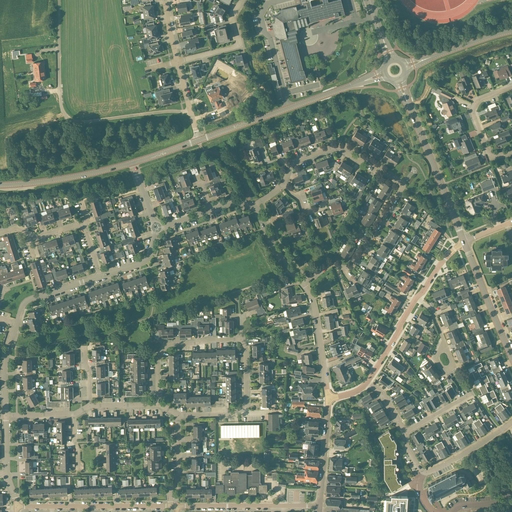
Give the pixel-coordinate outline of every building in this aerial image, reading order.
[(190,10),(190,7),(192,6),(191,0),(189,0),(178,0),(179,4),(177,4),(178,12),(190,10)] [(299,0),(301,5),(306,4),(307,8),(297,10),(296,7),(279,11),(280,13),(274,23),(272,23),(276,40),(280,39),(291,83),(306,79),(304,69),(303,69),(292,27),(335,16),(335,17),(344,14),(340,0),(336,0),(328,2),(327,0),(299,0)] [(144,13),(155,11),(154,7),(153,8),(153,6),(151,6),(151,3),(145,4),(145,7),(143,7),(144,13)] [(215,14),(223,15),(224,12),(223,11),(224,10),(222,8),(223,6),(219,4),(217,5),(214,11),(216,11),(215,14)] [(155,11),(144,13),(145,19),(147,19),(147,22),(153,21),(153,18),(154,17),(154,15),(156,15),(155,11)] [(190,20),(192,20),(191,14),(181,16),(181,19),(179,19),(180,25),(190,24),(190,20)] [(223,15),(215,14),(215,16),(213,16),(215,22),(215,24),(223,22),(222,18),(223,18),(223,15)] [(147,33),(158,31),(157,27),(156,27),(156,25),(154,26),(154,23),(146,24),(147,27),(146,27),(147,33)] [(192,32),(195,32),(193,27),(187,28),(188,31),(182,32),(183,39),(193,36),(192,32)] [(217,30),(214,31),(216,36),(218,36),(227,34),(226,30),(225,30),(225,28),(221,29),(221,27),(216,28),(217,30)] [(159,35),(158,31),(147,33),(148,39),(151,39),(151,42),(157,40),(156,37),(158,37),(158,35),(159,35)] [(228,37),(227,34),(218,36),(219,41),(220,41),(220,44),(225,42),(224,40),(227,39),(227,37),(228,37)] [(195,45),(199,44),(198,38),(188,41),(189,44),(185,45),(186,50),(185,51),(186,54),(191,52),(191,51),(197,50),(195,45)] [(159,52),(162,52),(160,45),(158,45),(158,42),(148,45),(149,48),(150,48),(152,54),(154,54),(155,55),(160,54),(159,52)] [(242,69),(248,67),(247,60),(243,61),(242,55),(235,56),(236,60),(235,60),(236,63),(237,63),(238,66),(241,65),(242,69)] [(34,72),(45,71),(43,62),(33,63),(34,72)] [(268,64),(274,88),(279,86),(274,67),(272,68),(271,63),(268,64)] [(207,71),(205,64),(199,66),(194,67),(193,66),(190,67),(191,71),(192,70),(194,79),(202,77),(200,72),(207,71)] [(501,70),(498,71),(497,70),(493,72),(495,78),(499,76),(500,79),(505,77),(505,78),(511,76),(508,66),(500,69),(501,70)] [(45,71),(34,72),(35,81),(46,80),(45,71)] [(486,71),(479,74),(472,77),(477,88),(484,85),(482,80),(489,77),(486,71)] [(162,75),(162,76),(160,77),(163,86),(159,87),(159,90),(168,88),(167,85),(171,84),(170,80),(169,81),(167,75),(166,75),(165,74),(162,75)] [(461,78),(462,82),(458,83),(459,87),(460,90),(461,90),(462,94),(469,91),(466,83),(469,82),(467,76),(461,78)] [(219,87),(214,89),(212,90),(211,87),(206,89),(207,92),(211,103),(215,101),(216,105),(216,106),(217,109),(218,109),(220,112),(224,111),(223,107),(221,103),(219,104),(218,100),(223,98),(219,87)] [(171,103),(176,102),(175,98),(173,98),(172,92),(165,94),(164,90),(155,92),(157,99),(161,98),(163,104),(171,102),(171,103)] [(446,114),(447,116),(456,113),(453,103),(454,102),(453,102),(453,101),(452,101),(451,101),(449,102),(448,100),(446,98),(444,99),(445,101),(442,102),(443,104),(442,104),(444,108),(443,110),(442,110),(442,111),(441,112),(441,113),(442,114),(443,114),(443,115),(444,114),(444,115),(446,114)] [(500,110),(499,108),(498,105),(496,106),(490,108),(492,111),(485,114),(488,120),(498,116),(496,111),(500,110)] [(465,131),(464,128),(465,128),(462,120),(456,123),(454,118),(446,122),(448,128),(453,127),(455,132),(459,130),(460,134),(465,131)] [(493,133),(502,129),(500,122),(490,126),(493,133)] [(358,142),(362,135),(357,132),(359,130),(356,128),(353,133),(355,135),(352,139),(358,142)] [(315,136),(312,137),(314,144),(319,142),(319,141),(322,140),(320,133),(318,129),(313,131),(315,136)] [(324,130),(324,131),(320,133),(322,140),(326,139),(326,140),(330,138),(327,129),(324,130)] [(501,133),(502,137),(495,139),(498,146),(507,142),(504,136),(509,134),(508,130),(501,133)] [(362,135),(358,142),(363,146),(366,141),(368,143),(369,141),(371,138),(369,136),(367,139),(362,135)] [(298,147),(294,136),(290,137),(285,138),(287,142),(289,150),(293,148),(293,149),(298,147)] [(294,136),(298,147),(298,149),(303,147),(306,145),(303,138),(299,140),(298,137),(295,138),(294,136)] [(309,136),(303,138),(306,145),(309,144),(310,145),(314,144),(312,137),(309,138),(309,136)] [(373,136),(371,138),(369,141),(372,143),(369,147),(374,151),(378,143),(380,140),(375,137),(373,136)] [(254,140),(255,143),(253,144),(254,149),(248,151),(250,157),(253,156),(255,163),(262,160),(258,149),(264,147),(262,141),(261,138),(254,140)] [(462,148),(462,149),(464,153),(474,150),(469,139),(462,142),(461,138),(453,141),(456,147),(457,150),(462,148)] [(280,147),(279,147),(278,142),(276,143),(276,144),(270,146),(271,148),(273,155),(277,154),(278,155),(282,153),(280,147)] [(283,146),(280,147),(282,153),(287,152),(286,151),(289,150),(287,142),(282,144),(283,146)] [(383,147),(378,143),(374,151),(379,154),(382,149),(384,151),(388,146),(385,144),(383,147)] [(388,162),(393,155),(390,153),(392,150),(390,149),(383,159),(388,162)] [(393,155),(388,162),(395,167),(401,156),(399,155),(397,158),(393,155)] [(477,158),(473,159),(471,155),(466,157),(467,162),(469,168),(466,170),(467,173),(471,171),(470,169),(480,165),(477,158)] [(327,160),(321,162),(324,170),(325,173),(334,170),(334,164),(332,164),(329,165),(327,160)] [(324,170),(321,162),(316,164),(318,170),(315,171),(317,178),(320,177),(319,172),(324,170)] [(337,165),(334,164),(334,170),(336,172),(341,175),(342,172),(343,173),(348,165),(343,162),(340,166),(337,165)] [(353,168),(348,165),(343,173),(345,174),(344,176),(344,177),(346,178),(345,180),(348,182),(351,177),(351,176),(352,175),(350,173),(353,168)] [(210,167),(206,169),(205,166),(201,167),(202,170),(200,171),(199,173),(202,173),(202,174),(204,175),(204,176),(212,173),(210,167)] [(266,174),(266,175),(265,172),(263,171),(259,173),(258,175),(259,177),(262,186),(269,183),(269,182),(275,180),(272,173),(266,175),(266,174)] [(297,174),(298,177),(294,179),(296,185),(304,182),(302,176),(306,175),(305,171),(297,174)] [(510,185),(511,183),(511,171),(501,175),(504,183),(508,181),(510,185)] [(180,176),(181,181),(179,182),(189,179),(187,173),(180,176)] [(212,173),(204,176),(206,181),(212,179),(213,181),(215,181),(220,179),(219,176),(214,178),(212,173)] [(354,178),(351,177),(348,182),(350,183),(351,183),(353,185),(354,182),(357,184),(362,177),(357,173),(354,178)] [(362,177),(357,184),(362,187),(361,190),(363,192),(367,186),(364,185),(367,180),(362,177)] [(191,184),(189,179),(179,182),(181,188),(180,188),(181,191),(184,190),(189,188),(191,187),(190,185),(191,184)] [(215,181),(216,184),(210,186),(212,191),(222,188),(220,182),(221,182),(220,179),(215,181)] [(156,195),(164,192),(162,187),(165,185),(164,182),(159,184),(160,187),(154,189),(156,195)] [(382,190),(389,195),(393,190),(382,183),(381,185),(384,187),(382,190)] [(481,185),(481,187),(480,187),(483,193),(489,191),(487,185),(485,185),(484,183),(481,185)] [(313,196),(321,194),(319,188),(322,187),(321,184),(316,186),(317,189),(311,191),(313,196)] [(222,188),(212,191),(214,196),(220,194),(221,197),(226,195),(225,192),(224,193),(222,188)] [(389,195),(382,190),(379,194),(376,192),(375,195),(385,201),(389,195)] [(166,197),(164,192),(156,195),(158,200),(164,198),(165,201),(167,200),(170,199),(169,196),(166,197)] [(321,194),(313,196),(315,202),(321,200),(322,202),(328,201),(327,198),(324,199),(322,193),(321,194)] [(101,203),(99,199),(102,198),(101,195),(94,197),(95,200),(90,202),(91,207),(99,204),(101,203)] [(479,204),(485,201),(483,195),(470,200),(471,201),(466,203),(467,206),(467,207),(468,207),(471,213),(475,212),(475,213),(479,211),(478,207),(479,204)] [(190,197),(187,198),(190,208),(196,206),(193,198),(191,199),(190,197)] [(343,206),(341,200),(342,200),(341,197),(335,199),(336,202),(330,204),(332,210),(333,210),(340,207),(343,206)] [(371,204),(378,209),(382,204),(371,197),(370,199),(373,201),(371,204)] [(122,208),(135,203),(133,198),(128,200),(127,198),(120,200),(122,204),(123,204),(124,207),(122,207),(122,208)] [(170,199),(167,200),(168,203),(162,205),(164,211),(172,208),(170,203),(174,201),(172,198),(170,199)] [(187,198),(181,200),(181,198),(178,199),(180,204),(180,205),(183,204),(185,210),(190,208),(187,198)] [(413,198),(411,201),(410,200),(408,203),(408,202),(405,207),(414,213),(412,211),(415,207),(416,208),(418,205),(417,205),(419,202),(413,198)] [(286,207),(289,204),(286,201),(283,204),(280,199),(271,206),(275,216),(282,212),(281,208),(284,205),(286,207)] [(69,207),(64,209),(66,218),(72,216),(70,210),(73,209),(71,203),(68,204),(69,207)] [(99,204),(91,207),(93,212),(100,209),(103,208),(101,203),(99,204)] [(136,208),(135,203),(122,208),(123,209),(125,209),(126,212),(128,211),(136,208)] [(172,208),(164,211),(166,216),(174,213),(173,211),(176,210),(177,212),(182,210),(180,205),(180,204),(172,208)] [(378,209),(371,204),(368,208),(365,206),(364,208),(374,215),(378,209)] [(343,206),(340,207),(333,210),(335,215),(343,212),(345,211),(344,205),(343,206)] [(57,207),(54,208),(56,214),(59,213),(61,219),(66,218),(64,209),(63,206),(62,206),(61,206),(59,206),(59,207),(57,208),(57,207)] [(34,211),(28,213),(32,224),(38,223),(36,217),(38,216),(38,213),(36,207),(33,208),(34,211)] [(414,213),(405,207),(402,211),(406,213),(404,216),(410,220),(414,213)] [(54,208),(51,209),(50,209),(49,209),(46,210),(47,214),(50,223),(55,221),(53,215),(56,214),(54,208)] [(376,216),(374,215),(364,208),(364,209),(365,209),(364,211),(367,213),(364,217),(372,222),(376,216)] [(101,211),(100,209),(93,212),(94,217),(100,215),(101,218),(110,215),(110,214),(111,214),(110,211),(104,213),(104,211),(101,211)] [(293,210),(282,214),(284,219),(294,215),(293,210)] [(28,213),(23,215),(23,214),(20,215),(22,221),(25,220),(27,226),(32,224),(28,213)] [(41,213),(38,213),(38,216),(40,220),(43,219),(45,225),(50,223),(47,214),(42,216),(41,213)] [(110,215),(101,218),(101,220),(96,222),(98,227),(105,224),(108,223),(107,219),(108,218),(108,217),(110,216),(110,215)] [(245,226),(246,226),(249,225),(250,229),(253,228),(248,216),(245,217),(244,215),(242,216),(242,218),(245,226)] [(234,219),(231,220),(233,229),(234,229),(235,232),(237,232),(236,228),(239,227),(236,218),(237,218),(236,216),(233,217),(234,219)] [(316,227),(317,226),(317,228),(328,224),(326,218),(323,219),(322,216),(314,219),(315,223),(315,224),(315,226),(316,227)] [(400,217),(397,221),(407,227),(410,223),(408,222),(410,220),(404,216),(403,218),(400,217)] [(239,217),(237,218),(236,218),(239,227),(240,228),(243,227),(244,231),(245,231),(247,230),(246,226),(245,226),(242,218),(239,219),(239,217)] [(372,222),(364,217),(362,221),(359,219),(358,221),(368,228),(372,222)] [(129,219),(122,221),(123,224),(127,222),(129,227),(137,225),(135,220),(130,222),(129,219)] [(228,221),(225,222),(228,231),(230,237),(232,236),(230,230),(233,229),(231,220),(230,219),(228,219),(228,221)] [(414,226),(418,228),(422,222),(417,219),(414,226)] [(225,222),(225,220),(222,221),(223,223),(219,224),(224,236),(226,236),(225,232),(228,231),(225,222)] [(407,227),(397,221),(395,225),(397,227),(396,230),(402,234),(407,227)] [(430,221),(428,224),(431,226),(435,229),(437,225),(430,221)] [(301,222),(298,223),(294,225),(293,222),(286,225),(290,236),(293,234),(295,238),(296,238),(296,237),(298,236),(298,237),(302,236),(300,231),(308,229),(307,226),(303,227),(301,222)] [(213,236),(216,235),(217,239),(220,238),(215,226),(212,227),(211,225),(209,226),(210,228),(209,228),(213,236)] [(213,236),(209,228),(206,229),(206,227),(203,228),(204,230),(207,238),(210,237),(212,241),(214,240),(213,236)] [(198,230),(197,228),(195,229),(195,231),(192,232),(195,241),(196,244),(199,243),(197,240),(200,239),(198,230)] [(200,229),(198,230),(200,239),(201,240),(205,239),(206,243),(208,242),(207,238),(204,230),(201,231),(200,229)] [(428,231),(426,233),(436,239),(441,232),(439,231),(435,229),(432,233),(428,231)] [(195,241),(192,232),(191,230),(189,231),(190,233),(186,234),(191,246),(193,245),(191,242),(195,241)] [(402,234),(396,230),(394,232),(391,230),(388,235),(398,241),(403,234),(402,234)] [(436,239),(426,233),(425,235),(429,237),(426,242),(432,246),(436,239)] [(73,234),(67,236),(71,247),(76,245),(78,249),(81,248),(78,239),(75,240),(73,234)] [(109,239),(108,234),(97,238),(99,242),(109,239)] [(4,240),(0,241),(0,245),(14,241),(12,235),(3,237),(4,240)] [(398,241),(388,235),(386,239),(388,241),(387,243),(393,247),(394,248),(398,241)] [(71,247),(67,236),(62,238),(64,244),(61,245),(64,253),(67,252),(66,250),(69,249),(69,248),(71,247)] [(179,238),(178,236),(166,241),(167,244),(166,245),(167,247),(177,243),(176,240),(179,238)] [(64,253),(61,245),(58,245),(56,239),(51,241),(54,251),(60,250),(61,254),(64,253)] [(109,239),(99,242),(100,247),(106,245),(107,248),(106,248),(113,246),(111,241),(110,242),(109,239)] [(421,241),(423,242),(420,247),(422,248),(422,249),(428,253),(432,246),(426,242),(422,239),(421,241)] [(14,241),(0,245),(0,248),(6,247),(7,249),(16,247),(14,241)] [(54,251),(51,241),(46,243),(47,249),(45,250),(47,256),(50,255),(49,253),(54,251)] [(130,241),(123,243),(124,246),(125,245),(127,250),(138,247),(136,242),(131,243),(130,241)] [(344,249),(351,254),(355,248),(345,241),(343,244),(346,246),(344,249)] [(177,243),(167,247),(165,248),(166,251),(164,252),(165,254),(175,250),(174,247),(178,245),(180,244),(180,242),(177,243)] [(382,244),(380,248),(390,255),(387,253),(390,249),(391,250),(393,247),(387,243),(385,246),(382,244)] [(113,246),(106,248),(107,251),(100,253),(102,258),(109,256),(112,255),(111,250),(114,249),(113,246)] [(16,247),(7,249),(8,252),(3,254),(4,257),(18,253),(16,247)] [(139,252),(138,247),(127,250),(129,255),(131,254),(139,252)] [(390,255),(380,248),(377,253),(380,254),(378,257),(385,262),(387,259),(390,255)] [(351,254),(344,249),(341,253),(338,251),(337,253),(347,260),(351,254)] [(175,250),(165,254),(163,255),(164,258),(163,259),(163,261),(165,260),(174,257),(173,254),(176,253),(175,250)] [(491,254),(486,254),(486,264),(492,264),(492,267),(502,267),(502,264),(507,264),(507,253),(501,254),(501,250),(491,250),(491,254)] [(18,253),(4,257),(5,260),(10,258),(11,261),(20,259),(18,253)] [(425,263),(424,262),(427,259),(421,255),(421,256),(418,254),(416,257),(419,259),(417,262),(422,265),(423,265),(424,265),(425,263)] [(79,257),(82,264),(77,265),(79,273),(84,271),(84,270),(87,270),(85,263),(83,255),(79,257)] [(165,260),(166,264),(165,264),(166,267),(176,263),(174,259),(178,258),(177,256),(174,257),(165,260)] [(55,265),(59,264),(57,257),(49,259),(50,263),(54,262),(55,265)] [(372,257),(370,262),(377,266),(379,267),(382,263),(384,264),(385,262),(378,257),(376,260),(372,257)] [(33,269),(46,265),(45,262),(40,264),(39,261),(31,263),(33,269)] [(18,264),(17,264),(16,262),(14,263),(15,265),(19,279),(25,277),(23,268),(22,264),(19,265),(18,264)] [(368,266),(366,269),(376,276),(377,275),(374,273),(376,271),(375,270),(377,266),(370,262),(367,266),(368,266)] [(422,265),(417,262),(415,265),(412,263),(410,266),(413,268),(413,269),(418,272),(421,269),(423,267),(422,266),(422,265)] [(8,273),(6,268),(5,265),(2,266),(3,269),(8,282),(13,281),(11,272),(8,273)] [(14,271),(11,272),(13,281),(19,279),(15,265),(12,266),(14,271)] [(46,265),(33,269),(34,275),(43,273),(42,270),(47,268),(46,265)] [(79,273),(77,265),(72,267),(69,268),(71,275),(74,274),(79,273)] [(402,271),(413,277),(414,274),(411,272),(412,269),(408,267),(405,266),(402,271)] [(61,270),(56,272),(54,268),(51,269),(55,280),(58,279),(63,278),(61,270)] [(71,275),(69,268),(66,269),(61,270),(63,278),(68,276),(71,275)] [(160,278),(169,275),(171,275),(170,271),(173,270),(173,268),(160,272),(161,275),(159,276),(160,278)] [(364,271),(362,273),(361,272),(360,274),(361,275),(372,282),(371,281),(374,277),(375,278),(376,276),(366,269),(364,271)] [(43,273),(34,275),(36,281),(52,276),(51,273),(49,274),(44,275),(43,273)] [(468,288),(466,282),(463,274),(456,277),(459,284),(463,283),(465,289),(468,288)] [(143,287),(146,285),(147,289),(150,288),(146,276),(142,277),(142,275),(139,276),(140,278),(143,287)] [(169,275),(160,278),(159,278),(159,281),(161,280),(162,284),(173,280),(175,280),(174,277),(170,279),(169,275)] [(358,279),(359,280),(357,282),(368,289),(372,282),(361,275),(360,275),(358,277),(359,278),(358,279)] [(405,275),(403,278),(406,280),(404,283),(409,287),(410,286),(411,286),(412,284),(411,283),(414,280),(408,276),(408,277),(405,275)] [(52,276),(36,281),(38,287),(47,285),(46,282),(51,280),(53,279),(52,276)] [(143,287),(140,278),(136,279),(136,277),(133,278),(134,280),(137,288),(141,287),(142,291),(144,290),(143,287)] [(459,284),(456,277),(450,279),(451,281),(448,282),(451,289),(454,288),(454,286),(459,284)] [(137,288),(134,280),(131,281),(130,279),(128,280),(128,282),(131,290),(135,289),(136,293),(138,292),(137,288)] [(173,280),(162,284),(160,284),(162,288),(160,288),(160,291),(171,288),(170,284),(174,283),(173,280)] [(131,290),(128,282),(125,283),(124,281),(122,282),(125,292),(129,291),(130,295),(133,294),(131,290)] [(115,293),(119,292),(120,296),(122,295),(118,283),(115,284),(114,282),(112,283),(112,285),(115,293)] [(384,285),(393,291),(395,287),(386,282),(384,285)] [(399,284),(397,287),(401,289),(400,290),(405,293),(407,290),(408,290),(409,288),(409,287),(404,283),(402,286),(399,284)] [(115,293),(112,285),(109,286),(109,284),(106,285),(107,287),(106,287),(109,295),(113,294),(114,298),(115,302),(118,301),(116,297),(115,293)] [(358,285),(355,286),(355,285),(350,287),(354,295),(358,293),(359,294),(362,293),(359,287),(358,285)] [(109,295),(106,287),(104,288),(103,286),(100,287),(101,289),(104,297),(107,296),(108,299),(111,299),(109,295)] [(499,296),(508,292),(505,286),(497,290),(499,296)] [(345,289),(346,290),(343,291),(344,293),(347,299),(350,298),(349,297),(354,295),(350,287),(345,289)] [(104,297),(101,289),(98,290),(97,288),(95,289),(95,291),(98,299),(101,298),(102,301),(105,300),(104,297)] [(285,298),(292,297),(291,288),(284,289),(285,292),(281,293),(282,298),(285,298)] [(450,296),(450,295),(448,289),(445,290),(444,288),(437,291),(440,298),(447,295),(447,297),(450,296)] [(98,299),(95,291),(92,292),(92,290),(89,291),(92,301),(95,300),(97,303),(99,302),(98,299)] [(440,298),(437,291),(431,293),(434,300),(440,298)] [(510,298),(508,292),(499,296),(502,302),(510,298)] [(325,294),(325,297),(323,298),(324,307),(329,306),(330,307),(334,307),(333,298),(332,298),(331,293),(325,294)] [(462,296),(463,299),(461,299),(464,305),(474,301),(471,295),(469,296),(468,293),(462,296)] [(82,306),(85,305),(86,309),(89,308),(85,295),(81,296),(81,295),(78,296),(79,297),(82,306)] [(292,297),(285,298),(286,305),(302,302),(300,296),(292,297)] [(82,306),(79,297),(76,298),(75,297),(72,298),(73,299),(76,308),(80,307),(81,310),(83,310),(82,306)] [(399,305),(398,305),(400,301),(395,298),(394,298),(392,297),(389,300),(392,302),(391,304),(396,308),(397,307),(399,305)] [(511,304),(511,303),(510,298),(502,302),(504,307),(511,304)] [(76,308),(73,299),(70,300),(69,299),(67,300),(67,301),(70,310),(74,309),(75,312),(77,311),(76,308)] [(257,300),(250,302),(250,301),(249,300),(246,301),(246,302),(246,304),(249,311),(255,309),(256,312),(258,315),(265,312),(264,308),(263,309),(261,305),(259,305),(257,300)] [(70,310),(67,301),(64,302),(63,301),(61,301),(61,303),(64,311),(65,311),(68,310),(69,314),(72,313),(70,310)] [(476,307),(474,301),(464,305),(466,304),(469,310),(468,310),(469,313),(475,311),(474,308),(476,307)] [(61,303),(58,304),(58,302),(55,303),(56,305),(59,313),(62,312),(63,316),(66,315),(65,311),(64,311),(61,303)] [(447,307),(441,310),(442,313),(440,314),(443,320),(450,317),(447,311),(449,311),(452,310),(457,308),(455,303),(450,306),(450,305),(447,306),(447,307)] [(56,305),(53,306),(52,304),(50,305),(53,315),(56,314),(58,318),(60,317),(59,313),(56,305)] [(396,308),(391,304),(389,308),(386,306),(384,309),(387,311),(386,311),(392,315),(394,311),(395,312),(396,309),(396,308)] [(288,318),(301,314),(299,307),(286,310),(288,318)] [(39,312),(43,311),(42,309),(30,313),(31,316),(29,317),(30,319),(40,315),(39,312)] [(223,309),(223,314),(215,314),(215,318),(221,317),(221,318),(227,318),(225,318),(225,315),(231,315),(231,309),(223,309)] [(469,313),(469,314),(461,317),(462,320),(470,317),(470,319),(472,319),(474,322),(481,319),(479,313),(476,314),(475,311),(469,313)] [(422,312),(421,313),(417,319),(419,321),(417,324),(423,327),(426,329),(428,324),(430,322),(427,320),(428,318),(425,316),(426,314),(422,312)] [(40,315),(30,319),(28,320),(29,323),(27,323),(28,326),(30,325),(42,322),(42,321),(38,322),(37,319),(41,318),(40,315)] [(372,324),(375,319),(368,315),(365,320),(372,324)] [(450,317),(443,320),(445,326),(447,325),(448,328),(457,324),(456,321),(452,323),(450,317)] [(227,318),(221,318),(221,321),(222,321),(222,327),(233,327),(233,326),(234,326),(235,325),(235,323),(234,322),(233,322),(233,321),(227,321),(227,318)] [(209,325),(203,325),(203,335),(207,335),(207,334),(207,333),(209,333),(209,327),(212,326),(212,324),(212,319),(209,319),(209,325)] [(293,329),(304,326),(302,319),(291,321),(293,329)] [(481,319),(474,322),(476,328),(475,328),(476,331),(483,329),(481,326),(484,325),(481,319)] [(194,327),(194,321),(191,321),(191,329),(186,329),(186,337),(191,337),(191,331),(194,331),(194,327)] [(197,321),(194,321),(194,327),(198,327),(198,333),(200,333),(200,334),(200,335),(203,335),(203,325),(203,322),(200,322),(200,321),(197,321)] [(42,322),(30,325),(31,329),(29,329),(30,331),(40,328),(39,324),(43,323),(42,322)] [(457,324),(448,328),(449,330),(447,331),(450,338),(457,335),(456,332),(458,331),(457,329),(459,328),(457,324)] [(164,325),(162,325),(158,325),(159,337),(162,337),(162,338),(163,338),(164,339),(166,339),(167,338),(168,338),(168,326),(164,326),(164,325)] [(173,326),(168,326),(168,338),(173,337),(173,331),(176,331),(176,325),(173,325),(173,326)] [(186,329),(180,329),(180,325),(176,325),(176,331),(180,331),(180,337),(186,337),(186,329)] [(385,331),(385,330),(386,329),(378,325),(376,328),(373,326),(370,331),(376,334),(376,333),(382,336),(384,332),(385,332),(385,331)] [(409,332),(415,336),(414,336),(418,339),(420,336),(416,334),(419,329),(413,326),(409,332)] [(295,334),(296,335),(292,336),(294,344),(298,343),(297,340),(304,338),(303,337),(307,336),(306,333),(307,333),(307,331),(306,331),(305,330),(300,331),(299,329),(293,330),(294,334),(295,334)] [(476,331),(476,332),(474,332),(475,336),(478,334),(481,340),(488,337),(486,331),(484,331),(483,329),(476,331)] [(335,331),(335,332),(329,333),(330,336),(331,340),(336,339),(336,338),(338,338),(337,335),(342,334),(341,330),(335,331)] [(459,334),(457,335),(450,338),(453,344),(454,343),(456,346),(464,342),(464,343),(465,342),(465,341),(464,341),(463,341),(463,340),(462,340),(459,334)] [(253,351),(261,351),(261,345),(265,345),(265,342),(267,342),(267,337),(260,339),(260,342),(258,342),(258,345),(252,345),(253,351)] [(289,346),(295,347),(294,344),(292,344),(290,337),(284,339),(286,345),(288,344),(289,345),(289,346)] [(481,340),(482,343),(480,344),(481,347),(479,348),(481,353),(491,349),(489,344),(491,343),(488,337),(481,340)] [(405,352),(406,351),(410,354),(413,356),(416,350),(413,349),(413,350),(409,348),(412,344),(405,340),(399,349),(405,352)] [(421,342),(416,351),(422,355),(423,353),(425,354),(429,347),(421,342)] [(464,342),(456,346),(457,348),(455,349),(457,356),(465,353),(464,350),(466,349),(464,343),(464,342)] [(346,343),(340,346),(339,343),(329,346),(333,357),(343,353),(342,353),(348,351),(346,343)] [(368,359),(372,353),(374,349),(371,346),(370,346),(368,345),(366,349),(361,346),(359,351),(354,348),(353,352),(356,354),(355,354),(363,360),(363,359),(361,357),(362,357),(362,355),(368,359)] [(105,355),(105,349),(105,346),(99,346),(99,349),(93,349),(93,355),(101,355),(105,355)] [(295,347),(289,346),(287,352),(297,354),(298,350),(295,349),(295,347)] [(62,354),(63,359),(62,359),(74,359),(74,353),(68,354),(68,350),(62,351),(62,354)] [(261,354),(261,351),(253,351),(253,357),(254,360),(259,360),(267,360),(267,356),(263,356),(263,354),(261,354)] [(465,353),(457,356),(460,362),(462,361),(465,367),(466,367),(465,364),(469,361),(468,359),(469,358),(468,355),(466,356),(465,353)] [(132,384),(132,389),(132,391),(126,391),(126,396),(138,396),(138,393),(143,393),(143,389),(145,389),(145,385),(143,385),(143,381),(144,381),(144,377),(147,377),(147,373),(144,373),(144,365),(147,365),(147,361),(144,361),(144,357),(139,357),(139,354),(127,355),(127,360),(134,360),(134,368),(131,368),(131,372),(134,372),(134,379),(131,379),(131,381),(128,381),(128,384),(132,384)] [(302,363),(306,362),(306,363),(312,362),(310,354),(304,355),(301,356),(302,363)] [(346,362),(345,363),(333,367),(341,386),(352,381),(347,369),(359,364),(358,362),(363,360),(355,354),(344,359),(346,362)] [(101,355),(93,355),(93,360),(99,360),(99,363),(103,363),(105,363),(105,360),(101,360),(101,355)] [(33,360),(33,357),(27,357),(27,360),(23,360),(23,366),(32,365),(32,360),(33,360)] [(492,371),(499,368),(497,364),(500,363),(497,357),(489,360),(492,367),(491,368),(492,371)] [(423,361),(425,364),(420,367),(427,377),(437,370),(434,366),(433,367),(431,365),(428,361),(427,362),(425,358),(423,361)] [(74,359),(62,359),(62,367),(58,367),(58,368),(64,368),(68,367),(68,365),(75,364),(74,359)] [(394,371),(400,364),(393,359),(387,365),(394,371)] [(473,375),(480,372),(478,368),(482,366),(481,362),(468,368),(470,372),(472,371),(473,375)] [(105,363),(103,363),(103,366),(97,366),(97,372),(109,371),(109,363),(105,363)] [(400,364),(394,371),(391,375),(395,378),(404,367),(400,364)] [(32,365),(23,366),(23,371),(27,371),(27,374),(41,374),(33,374),(33,370),(32,370),(32,365)] [(310,367),(306,367),(307,366),(303,366),(302,372),(306,372),(306,373),(313,374),(314,368),(310,368),(310,367)] [(64,371),(64,368),(58,368),(58,370),(62,370),(63,376),(72,376),(72,372),(71,371),(70,371),(70,370),(64,371)] [(501,372),(499,368),(492,371),(493,374),(495,373),(498,379),(506,376),(503,371),(501,372)] [(437,370),(427,377),(429,375),(433,381),(432,382),(434,384),(435,387),(437,385),(440,384),(441,382),(439,380),(437,377),(439,376),(438,374),(439,373),(437,370)] [(109,371),(97,372),(97,377),(103,377),(103,380),(109,380),(109,377),(109,371)] [(481,377),(480,372),(473,375),(475,379),(473,380),(475,384),(488,378),(486,374),(481,377)] [(41,374),(27,374),(27,377),(23,377),(23,383),(35,383),(35,382),(32,382),(32,379),(36,379),(36,377),(41,377),(41,374)] [(388,389),(391,386),(395,381),(387,376),(386,378),(383,375),(378,382),(386,387),(388,389)] [(63,376),(63,378),(59,378),(59,385),(61,385),(67,384),(65,384),(65,382),(71,381),(71,380),(72,380),(72,379),(72,376),(63,376)] [(508,382),(506,376),(498,379),(501,386),(499,387),(501,390),(508,387),(506,383),(508,382)] [(488,378),(475,384),(476,387),(478,386),(480,391),(487,388),(485,383),(489,381),(488,378)] [(111,380),(109,380),(103,380),(103,383),(97,383),(97,388),(106,388),(105,383),(109,383),(111,383),(111,380)] [(35,383),(23,383),(23,388),(27,388),(27,391),(33,391),(33,388),(35,388),(35,383)] [(61,385),(61,392),(61,393),(73,393),(73,387),(67,387),(67,384),(61,385)] [(444,391),(448,399),(454,395),(451,391),(454,390),(451,384),(445,387),(447,389),(444,391)] [(508,387),(501,390),(502,393),(504,392),(507,399),(511,396),(511,390),(510,391),(508,387)] [(109,388),(106,388),(97,388),(97,394),(104,394),(104,397),(110,397),(109,388)] [(487,388),(480,391),(482,395),(480,396),(482,399),(495,393),(493,390),(488,392),(487,388)] [(33,391),(27,391),(27,394),(28,395),(26,397),(29,402),(36,398),(33,393),(33,391)] [(438,392),(435,394),(438,399),(441,397),(443,402),(448,399),(444,391),(439,394),(438,392)] [(73,398),(73,393),(61,393),(61,398),(61,401),(63,401),(66,401),(67,401),(67,398),(73,398)] [(404,393),(402,394),(402,393),(394,398),(397,403),(405,399),(404,396),(405,395),(404,393)] [(496,397),(495,393),(482,399),(483,402),(485,402),(487,406),(493,403),(491,399),(496,397)] [(361,398),(356,401),(358,404),(363,401),(364,403),(362,405),(364,407),(369,404),(367,402),(372,399),(369,394),(361,398)] [(431,396),(427,398),(428,400),(433,408),(438,405),(436,400),(438,399),(435,394),(432,395),(431,396)] [(36,398),(29,402),(31,407),(39,402),(36,398)] [(408,404),(405,399),(397,403),(400,408),(405,405),(406,408),(411,405),(413,404),(413,403),(412,403),(411,402),(408,404)] [(428,400),(423,403),(422,401),(419,403),(422,408),(425,406),(428,411),(433,408),(428,400)] [(500,401),(497,403),(506,417),(511,414),(506,407),(504,408),(501,404),(503,403),(500,401)] [(369,404),(364,407),(367,406),(369,408),(371,407),(374,412),(377,410),(382,408),(378,402),(374,405),(373,402),(369,405),(369,404)] [(473,403),(467,406),(472,414),(477,411),(478,411),(481,410),(477,404),(475,405),(473,403)] [(506,417),(497,403),(494,405),(495,407),(498,413),(497,414),(502,421),(506,417)] [(407,408),(408,410),(404,413),(407,418),(415,414),(413,411),(416,409),(413,404),(411,405),(406,408),(407,408)] [(462,409),(463,412),(461,413),(464,420),(467,418),(466,417),(472,414),(467,406),(462,409)] [(307,407),(306,416),(320,417),(321,408),(307,407)] [(377,410),(374,412),(372,413),(373,416),(375,415),(378,420),(386,415),(383,410),(379,413),(377,410)] [(88,418),(88,420),(85,420),(85,426),(86,426),(86,432),(91,432),(91,426),(94,426),(94,412),(93,412),(92,418),(88,418)] [(455,413),(449,417),(453,424),(459,421),(459,423),(462,421),(459,415),(456,416),(455,413)] [(268,414),(269,431),(275,431),(275,428),(279,428),(278,414),(268,414)] [(378,420),(380,423),(378,424),(381,429),(386,426),(384,423),(389,420),(386,415),(378,420)] [(443,420),(445,423),(442,424),(446,431),(449,429),(448,427),(453,424),(449,417),(443,420)] [(476,420),(484,433),(489,430),(484,423),(483,424),(479,418),(476,420)] [(335,430),(336,430),(335,434),(340,434),(340,431),(344,431),(344,425),(349,425),(349,421),(345,421),(345,420),(336,419),(335,430)] [(355,428),(364,423),(362,420),(353,424),(355,428)] [(484,433),(476,420),(473,422),(476,428),(475,429),(479,436),(484,433)] [(305,421),(304,428),(305,428),(308,428),(308,429),(309,429),(317,429),(318,422),(306,421),(305,421)] [(194,431),(202,431),(202,426),(204,426),(204,423),(198,423),(198,426),(193,426),(194,431)] [(435,423),(430,426),(434,434),(439,431),(440,432),(443,431),(439,424),(437,426),(435,423)] [(28,433),(28,432),(28,424),(23,424),(23,432),(25,432),(25,438),(28,438),(28,443),(31,443),(31,433),(28,433)] [(47,424),(39,424),(39,432),(43,432),(43,438),(47,438),(47,424)] [(424,430),(425,432),(423,434),(426,440),(429,439),(430,440),(433,438),(432,436),(434,434),(430,426),(424,430)] [(305,428),(305,432),(305,433),(306,433),(306,434),(306,435),(309,436),(311,436),(318,436),(318,429),(317,429),(309,429),(308,429),(308,428),(305,428)] [(348,438),(357,433),(355,428),(346,433),(348,438)] [(389,430),(381,434),(378,436),(384,446),(384,458),(384,463),(384,478),(391,491),(402,485),(396,474),(396,443),(389,430)] [(457,432),(465,445),(470,442),(465,435),(464,436),(460,430),(457,432)] [(202,433),(202,431),(194,431),(194,437),(198,437),(198,440),(206,439),(205,439),(205,436),(204,436),(204,433),(202,433)] [(421,443),(420,441),(422,440),(417,432),(411,436),(416,443),(418,446),(416,446),(417,449),(423,446),(424,445),(423,442),(421,443)] [(465,445),(457,432),(454,434),(457,440),(456,441),(460,448),(465,445)] [(206,439),(198,440),(196,440),(196,442),(192,442),(192,448),(200,448),(200,447),(206,447),(206,439)] [(344,449),(345,440),(334,439),(334,448),(344,449)] [(305,450),(318,451),(318,445),(311,444),(312,441),(306,441),(305,444),(308,444),(308,450),(305,450)] [(441,441),(438,443),(445,456),(450,453),(446,446),(444,447),(441,441)] [(146,456),(146,458),(144,458),(144,460),(148,460),(148,468),(144,468),(144,473),(153,473),(153,470),(158,470),(158,466),(161,466),(161,462),(158,462),(158,458),(160,458),(160,454),(163,454),(163,450),(160,450),(160,446),(155,446),(155,443),(146,443),(146,448),(150,448),(150,456),(146,456)] [(445,456),(438,443),(435,445),(438,450),(436,451),(440,459),(445,456)] [(424,449),(423,446),(417,449),(419,452),(419,451),(421,454),(420,454),(425,461),(430,458),(426,450),(423,452),(422,450),(424,449)] [(200,453),(200,448),(192,448),(192,453),(197,453),(197,456),(203,456),(203,453),(200,453)] [(211,456),(203,456),(197,456),(197,459),(192,459),(192,464),(203,464),(204,464),(204,458),(211,458),(211,456)] [(336,459),(330,458),(329,470),(335,470),(341,471),(342,459),(336,459)] [(192,464),(192,465),(191,465),(191,468),(193,468),(193,469),(197,469),(197,472),(203,472),(203,469),(203,464),(192,464)] [(33,467),(26,467),(26,473),(28,473),(28,475),(36,475),(44,475),(44,472),(38,472),(38,466),(33,466),(33,467)] [(223,475),(223,476),(223,485),(216,485),(216,493),(224,493),(224,492),(227,492),(227,495),(235,494),(235,493),(248,493),(248,495),(256,494),(256,492),(259,492),(259,493),(267,493),(267,485),(260,485),(260,471),(252,471),(252,475),(246,475),(246,473),(239,473),(239,472),(231,472),(231,475),(223,475)] [(446,476),(446,475),(445,476),(446,476),(442,479),(441,478),(440,478),(441,479),(436,481),(435,481),(436,482),(431,484),(431,483),(430,484),(429,485),(428,485),(427,486),(428,486),(428,488),(427,488),(427,489),(428,489),(428,490),(428,491),(427,491),(426,491),(427,492),(426,492),(426,493),(427,492),(429,497),(429,498),(429,497),(430,498),(431,498),(430,497),(434,495),(434,496),(435,496),(436,498),(435,499),(436,500),(437,499),(438,499),(439,499),(439,498),(443,496),(443,497),(444,496),(448,494),(449,494),(449,493),(453,491),(454,492),(455,492),(454,491),(459,489),(460,489),(459,488),(462,487),(463,487),(463,486),(465,485),(467,489),(472,486),(468,479),(467,480),(466,478),(465,477),(464,475),(464,474),(463,474),(460,474),(460,473),(459,474),(457,476),(457,474),(458,474),(457,473),(457,474),(455,472),(454,472),(454,473),(452,474),(451,473),(451,474),(446,476)] [(327,476),(326,476),(325,483),(327,483),(327,484),(341,486),(341,477),(327,476)] [(335,492),(336,487),(326,487),(326,496),(331,496),(331,492),(335,492)] [(331,492),(331,496),(339,497),(340,495),(340,488),(336,487),(335,492),(331,492)] [(406,511),(408,497),(408,496),(395,496),(391,495),(391,499),(386,498),(385,511),(406,511)] [(336,511),(348,511),(349,508),(342,508),(343,505),(340,504),(340,500),(326,499),(325,509),(337,510),(336,511)]
